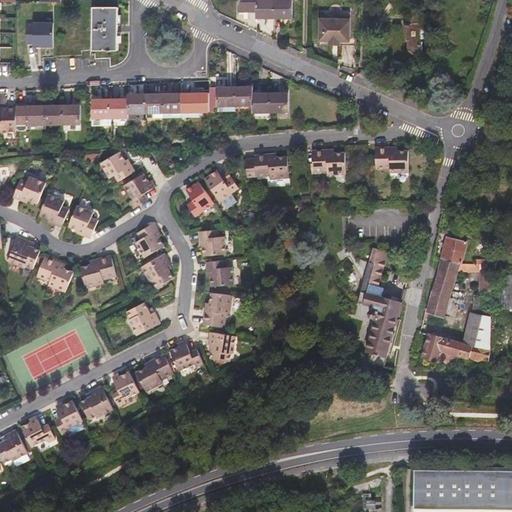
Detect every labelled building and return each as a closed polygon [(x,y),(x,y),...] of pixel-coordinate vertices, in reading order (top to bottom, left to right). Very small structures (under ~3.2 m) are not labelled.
[(257,12),(257,0),(239,0),(240,12),(257,12)] [(257,0),(257,12),(257,19),(275,19),(274,0),(257,0)] [(274,0),(275,19),(293,18),(292,0),(274,0)] [(94,50),(119,50),(119,7),(94,7),(94,50)] [(330,45),(330,47),(340,47),(340,48),(355,48),(355,42),(351,42),(351,15),(321,15),(320,45),(330,45)] [(427,23),(428,15),(414,15),(413,22),(411,22),(411,25),(408,25),(409,28),(406,28),(408,39),(410,39),(411,49),(421,53),(421,37),(421,23),(427,23)] [(26,23),(26,46),(54,46),(53,22),(26,23)] [(254,110),(254,92),(254,86),(237,87),(237,111),(254,110)] [(237,111),(237,87),(211,88),(211,93),(211,111),(237,111)] [(201,111),(211,111),(211,93),(200,93),(200,92),(182,93),(183,116),(201,116),(201,111)] [(272,112),(271,92),(254,92),(254,110),(255,118),(272,118),(272,112)] [(289,92),(271,92),(272,112),(290,112),(289,92)] [(0,109),(2,109),(2,133),(18,133),(18,130),(18,109),(7,109),(7,94),(0,93),(0,109)] [(129,98),(129,118),(148,117),(148,93),(129,94),(129,98)] [(148,93),(148,117),(165,117),(165,93),(148,93)] [(183,116),(182,93),(165,93),(165,117),(183,116)] [(111,99),(111,118),(129,118),(129,98),(111,99)] [(95,119),(111,118),(111,99),(94,99),(95,119)] [(29,103),(18,104),(18,109),(18,130),(19,130),(19,132),(26,132),(27,130),(28,130),(28,125),(46,125),(46,105),(29,106),(29,103)] [(64,105),(46,105),(46,125),(64,125),(64,105)] [(64,105),(64,125),(64,129),(81,129),(81,105),(64,105)] [(393,170),(411,169),(410,148),(391,149),(391,146),(377,147),(378,168),(393,167),(393,170)] [(330,151),(329,149),(315,149),(317,170),(331,169),(332,172),(350,171),(349,150),(330,151)] [(120,180),(134,172),(121,150),(102,161),(111,176),(116,173),(120,180)] [(293,176),(292,154),(273,155),(272,153),(258,153),(259,174),(274,173),(274,177),(293,176)] [(174,168),(181,163),(177,158),(170,163),(174,168)] [(222,200),(223,199),(233,192),(240,187),(232,175),(226,180),(223,176),(218,170),(207,178),(222,200)] [(229,171),(223,176),(226,180),(232,175),(229,171)] [(135,208),(150,198),(146,192),(153,188),(144,172),(126,183),(135,200),(132,201),(135,208)] [(30,182),(22,179),(17,195),(41,204),(49,183),(32,177),(30,182)] [(197,215),(216,202),(200,180),(189,189),(195,199),(189,204),(197,215)] [(233,192),(223,199),(229,207),(239,200),(233,192)] [(66,200),(50,194),(42,214),(66,224),(72,209),(64,206),(66,200)] [(94,212),(79,205),(71,226),(93,235),(94,234),(94,233),(99,220),(92,217),(94,212)] [(139,242),(148,257),(167,245),(154,224),(140,232),(144,239),(139,242)] [(222,234),(222,228),(204,230),(206,252),(232,249),(231,233),(222,234)] [(36,266),(43,247),(33,243),(34,239),(21,234),(10,258),(27,266),(28,263),(36,266)] [(447,238),(443,259),(464,264),(469,243),(447,238)] [(370,262),(366,277),(380,281),(388,254),(373,250),(370,262)] [(173,265),(166,253),(143,266),(153,282),(155,281),(159,287),(176,277),(170,267),(173,265)] [(116,255),(103,258),(104,262),(86,267),(91,287),(109,283),(108,279),(122,275),(116,255)] [(67,292),(76,272),(58,265),(59,262),(45,257),(37,276),(51,282),(50,285),(67,292)] [(228,265),(228,258),(210,260),(213,283),(238,280),(237,264),(228,265)] [(362,276),(366,277),(370,262),(360,259),(357,269),(358,272),(361,276),(362,276)] [(464,264),(443,259),(440,274),(428,313),(446,319),(461,273),(481,273),(481,292),(492,293),(492,266),(476,265),(466,265),(464,264)] [(511,275),(498,275),(498,309),(511,309),(511,275)] [(364,287),(363,291),(381,296),(384,288),(379,286),(380,281),(366,277),(369,283),(364,287)] [(395,324),(401,301),(381,296),(363,291),(362,291),(359,301),(374,305),(373,309),(369,312),(370,316),(375,318),(364,360),(384,366),(394,330),(395,324)] [(232,314),(234,294),(213,292),(211,311),(207,311),(206,325),(226,328),(228,313),(232,314)] [(491,311),(492,297),(475,296),(474,309),(491,311)] [(152,312),(147,302),(136,307),(129,311),(133,318),(131,320),(139,336),(162,324),(156,311),(152,312)] [(465,344),(491,352),(491,319),(472,314),(465,344)] [(236,353),(238,336),(212,331),(209,346),(213,346),(212,358),(231,361),(233,353),(236,353)] [(490,365),(491,352),(465,344),(429,335),(423,358),(452,366),(456,355),(490,365)] [(200,367),(205,364),(198,349),(192,351),(188,343),(171,352),(172,354),(175,359),(182,372),(198,364),(200,367)] [(164,380),(176,373),(170,362),(168,357),(166,353),(153,360),(154,363),(138,372),(147,391),(164,382),(164,380)] [(125,399),(141,391),(131,371),(115,380),(119,388),(113,392),(120,406),(127,403),(125,399)] [(101,418),(116,410),(103,386),(92,393),(93,397),(83,402),(93,420),(99,416),(101,418)] [(64,437),(71,433),(69,430),(85,422),(75,401),(59,410),(63,418),(56,422),(64,437)] [(25,428),(35,448),(51,439),(53,443),(59,439),(52,424),(45,428),(41,419),(25,428)] [(74,437),(89,429),(85,422),(69,430),(71,433),(74,437)] [(0,444),(0,450),(7,464),(15,460),(16,463),(32,454),(19,431),(7,437),(9,440),(0,444)] [(511,511),(511,468),(418,470),(417,511),(511,511)] [(375,501),(365,501),(366,510),(370,510),(375,510),(375,501)]
